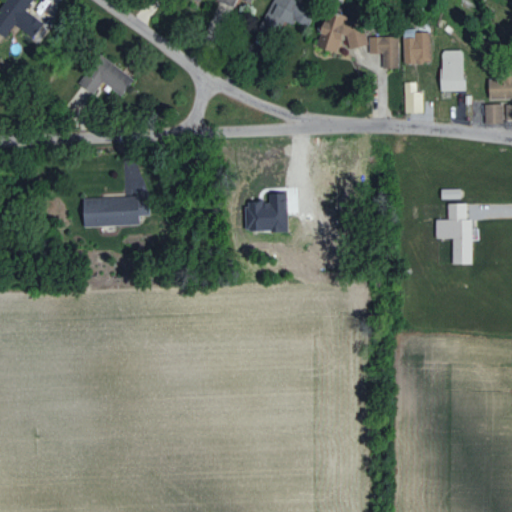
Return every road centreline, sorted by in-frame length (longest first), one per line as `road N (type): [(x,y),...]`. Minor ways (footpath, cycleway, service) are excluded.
road 1 (residential): [(511,135),(457,125),(308,121),(203,73)]
road 2 (residential): [(203,73),(193,113),(177,128),(0,139)]
road 3 (residential): [(99,0),(203,73)]
